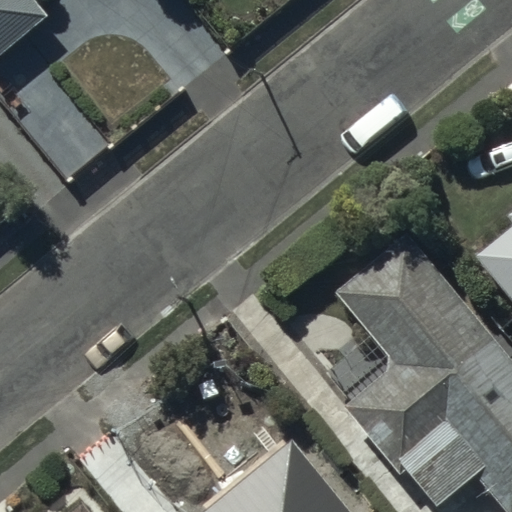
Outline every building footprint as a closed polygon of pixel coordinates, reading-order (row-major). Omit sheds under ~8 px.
[(0,0),(0,59),(47,22),(29,0),(0,0)] [(511,224),(511,225),(474,257),(511,302),(511,213),(506,218),(511,224)] [(511,511),(511,363),(402,233),(332,292),(393,366),(342,409),(399,477),(405,472),(436,509),(476,476),(505,511),(511,511)] [(251,511),(362,511),(300,431),(288,440),(282,433),(243,464),(264,491),(246,505),(251,511)] [(93,511),(85,501),(70,511),(93,511)]
